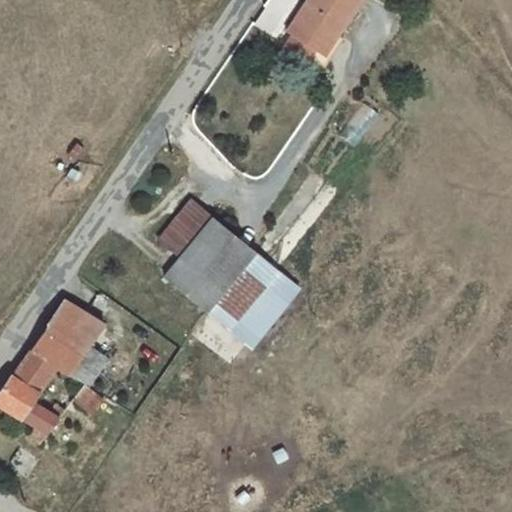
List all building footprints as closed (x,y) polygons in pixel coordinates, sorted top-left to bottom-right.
[(359,0),(308,0),(307,2),(313,6),(309,13),(299,15),(288,31),(295,35),(313,47),(319,51),(320,51),(333,31),(337,34),(338,33),(359,0)] [(313,6),(307,2),(299,15),(309,13),(313,6)] [(337,34),(333,31),(320,51),(319,51),(313,59),(325,67),(344,38),(338,33),(337,34)] [(313,47),(295,35),(287,48),(305,60),(313,47)] [(159,241),(180,258),(212,218),(192,202),(159,241)] [(213,217),(212,218),(180,258),(164,277),(206,311),(207,310),(255,251),(213,217)] [(281,272),(255,251),(207,310),(250,345),(297,288),(298,288),(300,287),(281,272)] [(48,326),(32,349),(57,366),(70,374),(89,347),(104,326),(63,301),(46,325),(48,326)] [(89,347),(70,374),(85,383),(87,385),(106,358),(89,347)] [(57,366),(32,349),(5,386),(4,386),(2,387),(3,388),(0,392),(0,405),(36,426),(48,434),(66,408),(59,403),(51,412),(31,403),(57,366)] [(85,383),(73,399),(90,412),(102,397),(87,385),(85,383)] [(48,434),(36,426),(29,437),(41,445),(48,434)]
